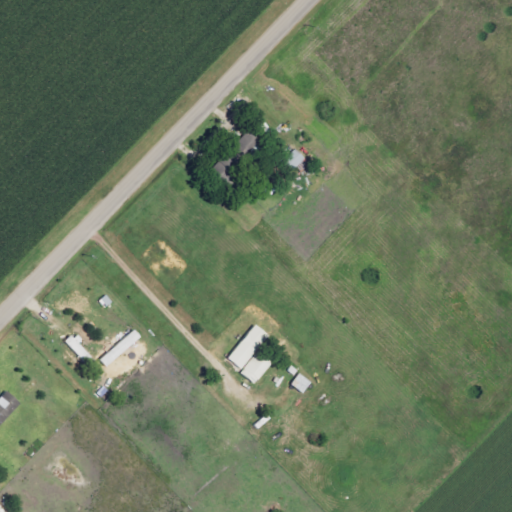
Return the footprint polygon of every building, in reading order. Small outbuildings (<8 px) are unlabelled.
[(303,161),(295,150),(281,160),(289,171),(303,161)] [(223,362),(251,329),(264,340),(236,373),(223,362)] [(102,367),(139,338),(133,330),(96,359),(102,367)] [(61,345),(67,339),(70,343),(74,339),(79,343),(74,347),(99,372),(93,377),(61,345)] [(250,387),(254,384),(269,365),(255,354),(239,373),(238,377),(242,383),(247,386),(250,387)] [(0,424),(16,407),(15,404),(4,393),(0,396),(0,424)]
